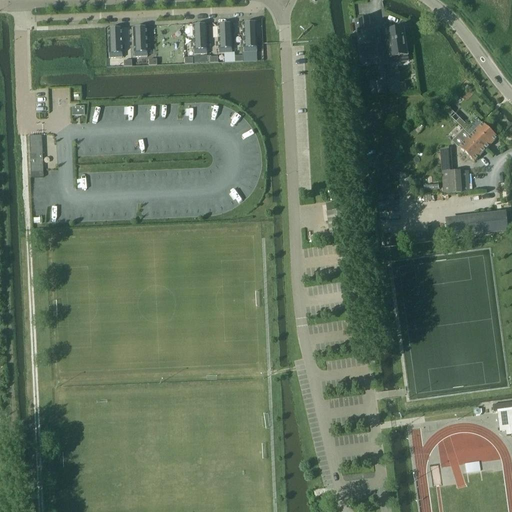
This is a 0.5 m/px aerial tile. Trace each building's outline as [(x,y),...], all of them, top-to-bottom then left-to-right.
[(369,19),(356,21),(361,60),(377,58),(373,27),(370,27),(370,24),(369,19)] [(255,24),(242,25),(243,53),(256,53),(255,24)] [(217,26),(218,55),(224,54),(231,54),(230,25),(217,26)] [(192,27),(193,56),(206,55),(205,26),(192,27)] [(132,29),(133,58),(147,57),(145,29),(132,29)] [(107,30),(108,59),(122,59),(120,30),(107,30)] [(404,30),(387,32),(388,43),(388,48),(389,48),(391,59),(407,57),(406,47),(408,47),(407,38),(405,38),(404,30)] [(243,53),(242,54),(242,57),(242,63),(256,62),(256,53),(243,53)] [(231,54),(224,54),(224,63),(234,63),(234,57),(234,54),(231,54)] [(398,80),(387,82),(389,96),(400,94),(398,80)] [(385,82),(377,83),(379,95),(387,94),(385,82)] [(83,107),(71,108),(72,116),(74,116),(74,115),(81,115),(81,116),(83,116),(83,107)] [(482,124),(459,148),(474,163),(497,139),(482,124)] [(41,136),(29,137),(31,179),(42,178),(41,136)] [(451,149),(440,149),(443,195),(469,193),(468,172),(453,173),(451,149)] [(326,205),(330,237),(350,234),(346,202),(326,205)] [(449,238),(506,231),(504,215),(447,222),(449,238)] [(511,403),(493,406),(493,412),(511,409),(511,403)] [(511,411),(497,413),(500,432),(506,432),(506,437),(511,435),(511,411)]
